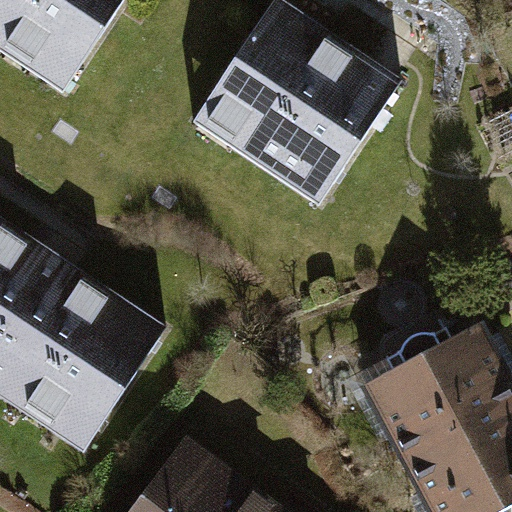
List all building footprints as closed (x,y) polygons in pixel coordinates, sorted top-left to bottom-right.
[(138,0),(0,0),(0,58),(70,104),(138,0)] [(410,81),(278,0),(275,0),(196,130),(330,212),(410,81)] [(173,330),(0,219),(0,398),(91,457),(173,330)] [(511,414),(511,386),(479,323),(369,381),(414,466),(511,414)] [(511,414),(414,466),(438,511),(491,511),(511,501),(511,414)] [(283,511),(190,441),(136,511),(283,511)]
